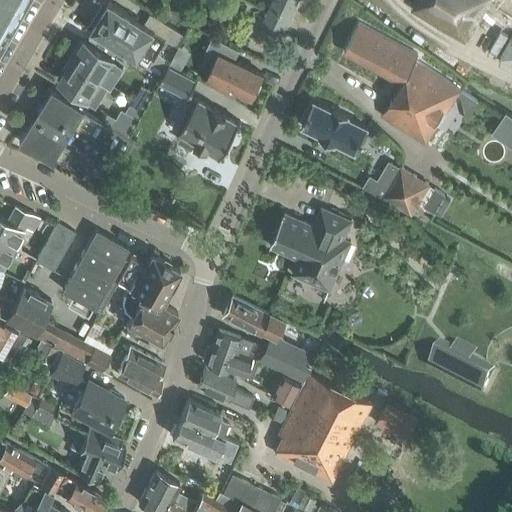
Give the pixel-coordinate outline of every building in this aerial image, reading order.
[(0,0),(0,42),(23,0),(0,0)] [(283,29),(296,0),(272,0),(264,19),(283,29)] [(511,0),(417,0),(413,8),(465,39),(486,6),(503,15),(507,8),(511,10),(511,0)] [(176,44),(183,33),(150,12),(143,23),(108,1),(91,29),(138,58),(149,65),(166,38),(176,44)] [(511,27),(500,21),(490,39),(501,46),(511,27)] [(358,22),(343,51),(401,82),(381,112),(426,143),(457,93),(460,95),(465,119),(478,99),(461,88),(414,59),(417,54),(358,22)] [(511,35),(498,59),(511,66),(511,35)] [(262,73),(233,59),(238,49),(211,36),(206,47),(219,53),(206,79),(235,93),(237,88),(251,95),(262,73)] [(85,38),(72,58),(101,77),(114,56),(85,38)] [(178,44),(168,62),(180,68),(190,50),(178,44)] [(109,82),(101,77),(72,58),(59,79),(97,103),(103,95),(102,94),(109,82)] [(188,97),(198,79),(170,63),(160,81),(188,97)] [(150,91),(160,75),(142,64),(132,79),(150,91)] [(99,159),(88,177),(98,183),(128,132),(101,116),(50,87),(38,108),(40,109),(20,141),(52,160),(66,137),(99,159)] [(192,147),(195,140),(221,155),(240,121),(199,97),(179,131),(182,133),(179,139),(192,147)] [(320,137),(334,144),(335,142),(355,151),(367,126),(348,116),(349,114),(334,107),(333,109),(313,100),(301,125),(321,135),(320,137)] [(128,132),(137,116),(122,107),(117,117),(105,110),(101,116),(128,132)] [(511,114),(507,111),(502,118),(495,128),(511,139),(511,114)] [(389,187),(383,197),(412,214),(419,203),(430,185),(430,183),(401,166),(400,167),(389,187)] [(369,175),(363,185),(383,197),(389,187),(377,180),(369,175)] [(435,213),(444,197),(446,194),(430,185),(419,203),(435,213)] [(444,197),(435,213),(440,216),(450,200),(444,197)] [(39,216),(15,205),(6,221),(0,217),(0,238),(13,246),(14,244),(25,225),(32,229),(39,216)] [(343,237),(351,218),(322,206),(314,224),(284,211),(270,245),(299,257),(293,272),(330,288),(351,240),(343,237)] [(36,259),(53,269),(75,231),(58,221),(36,259)] [(96,228),(61,289),(94,307),(128,247),(96,228)] [(13,246),(0,238),(0,264),(2,266),(9,253),(31,265),(36,256),(14,244),(13,246)] [(146,262),(131,253),(115,280),(126,286),(123,292),(121,300),(123,308),(129,313),(130,314),(124,324),(142,334),(145,330),(160,339),(176,311),(160,302),(169,286),(170,287),(176,276),(175,275),(178,269),(151,253),(146,262)] [(6,317),(34,332),(41,318),(51,300),(23,285),(15,301),(6,317)] [(0,317),(4,320),(6,317),(15,301),(0,295),(0,317)] [(260,333),(262,330),(272,336),(281,319),(268,314),(232,295),(223,313),(260,333)] [(0,353),(3,355),(18,328),(4,320),(0,317),(0,353)] [(94,345),(41,318),(34,332),(32,334),(85,362),(101,369),(106,358),(107,357),(109,353),(94,345)] [(203,357),(207,360),(207,362),(244,375),(251,354),(248,353),(253,340),(218,328),(212,344),(208,344),(203,357)] [(314,354),(274,335),(263,360),(303,379),(314,354)] [(56,348),(45,342),(37,357),(48,363),(56,348)] [(430,365),(482,392),(493,370),(472,359),(476,351),(458,342),(454,350),(441,343),(430,365)] [(158,377),(164,363),(161,361),(129,345),(117,370),(115,374),(154,393),(156,394),(162,379),(158,377)] [(62,351),(50,374),(72,386),(84,363),(62,351)] [(106,358),(101,369),(107,373),(113,362),(114,360),(107,357),(106,358)] [(205,365),(197,384),(250,407),(252,400),(232,391),(236,378),(205,365)] [(275,452),(331,479),(370,401),(310,371),(290,411),(284,422),(279,433),(282,435),(275,452)] [(268,391),(270,392),(290,402),(299,384),(278,372),(268,391)] [(71,409),(106,428),(123,397),(107,388),(106,390),(87,380),(71,409)] [(11,382),(5,394),(26,405),(32,394),(11,382)] [(40,387),(33,383),(32,382),(28,391),(36,395),(40,387)] [(40,398),(32,394),(26,405),(22,412),(30,416),(47,425),(57,407),(40,398)] [(188,397),(180,417),(223,435),(228,422),(218,418),(221,412),(188,397)] [(415,414),(386,400),(375,422),(404,436),(415,414)] [(284,422),(290,411),(278,405),(273,417),(284,422)] [(207,443),(227,451),(232,438),(223,435),(180,417),(172,434),(204,449),(207,443)] [(78,452),(84,455),(77,471),(97,479),(103,463),(117,468),(125,448),(119,445),(122,439),(90,426),(87,434),(77,429),(70,447),(79,451),(78,452)] [(0,438),(0,461),(10,467),(23,474),(27,467),(41,475),(47,464),(6,441),(0,438)] [(0,484),(10,467),(0,461),(0,484)] [(155,469),(147,485),(170,497),(192,509),(190,511),(232,511),(234,510),(202,491),(196,501),(175,489),(179,481),(155,469)] [(232,474),(223,492),(241,500),(249,482),(232,474)] [(75,480),(70,489),(65,498),(91,511),(96,511),(106,497),(75,480)] [(23,499),(17,510),(20,511),(67,511),(47,501),(52,493),(33,482),(23,499)] [(249,482),(241,500),(261,510),(271,492),(249,482)] [(190,511),(192,509),(170,497),(147,485),(139,501),(158,511),(163,511),(167,506),(177,511),(190,511)] [(295,507),(296,505),(309,511),(313,511),(317,505),(313,503),(315,499),(303,492),(304,490),(297,486),(288,504),(295,507)] [(271,492),(261,510),(264,511),(273,511),(279,500),(281,497),(271,492)] [(0,511),(20,511),(17,510),(0,500),(0,511)] [(279,500),(273,511),(274,511),(280,511),(286,503),(279,500)] [(235,510),(234,510),(232,511),(260,511),(241,502),(235,510)]
